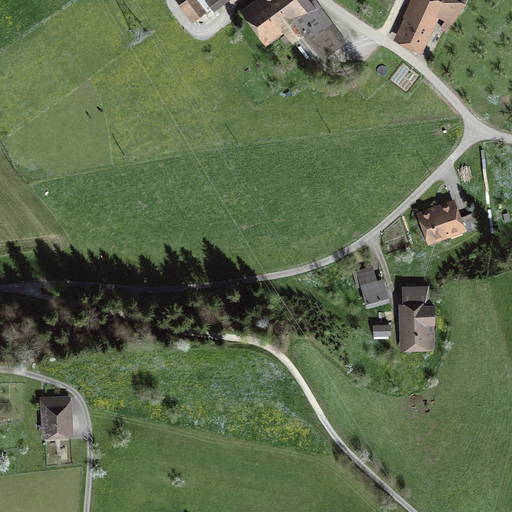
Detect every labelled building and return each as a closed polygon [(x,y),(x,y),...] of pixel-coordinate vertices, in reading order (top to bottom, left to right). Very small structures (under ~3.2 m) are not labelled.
[(193,19),(203,11),(194,0),(188,0),(182,5),(193,19)] [(281,25),(309,61),(319,53),(323,56),(344,40),(314,0),(310,3),(307,0),(265,0),(249,12),(266,36),(281,25)] [(401,38),(419,46),(437,7),(422,0),(412,0),(408,8),(414,10),(401,38)] [(452,204),(422,215),(430,239),(461,228),(452,204)] [(372,267),(353,273),(357,287),(362,286),(367,303),(387,298),(382,280),(375,282),(372,267)] [(428,306),(428,288),(402,289),(402,302),(403,327),(404,327),(405,344),(425,344),(425,323),(434,323),(434,306),(428,306)] [(374,326),(375,335),(387,334),(387,325),(374,326)] [(68,430),(66,397),(46,398),(48,432),(68,430)]
